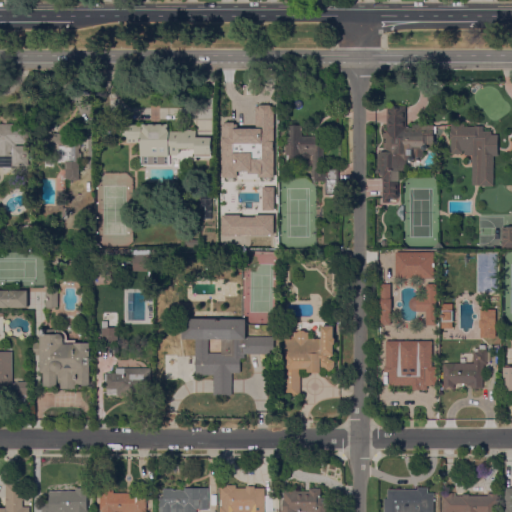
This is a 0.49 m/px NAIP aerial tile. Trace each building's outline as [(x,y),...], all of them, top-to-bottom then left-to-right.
[(406,106),(406,126),(409,126),(409,127),(412,127),(412,124),(423,124),(423,125),(434,125),(434,126),(436,126),(436,134),(434,134),(434,146),(428,146),(428,149),(424,149),(424,159),(414,159),(414,160),(406,160),(406,171),(400,171),(400,181),(398,181),(398,198),(389,198),(389,203),(383,203),(383,179),(382,179),(382,175),(380,175),(380,169),(378,169),(378,151),(384,151),(384,142),(386,142),(386,138),(383,138),(383,133),(385,133),(385,130),(387,130),(387,106),(406,106)] [(29,166),(13,166),(13,167),(0,167),(0,123),(29,123),(29,166)] [(73,133),(78,128),(87,136),(79,144),(79,181),(65,181),(65,164),(57,164),(57,150),(45,150),(46,145),(34,134),(42,124),(53,133),(73,133)] [(196,130),(196,138),(212,137),(212,157),(196,157),(196,149),(179,149),(179,154),(177,154),(177,155),(170,155),(170,165),(142,165),(141,143),(127,143),(127,138),(123,138),(123,124),(168,124),(168,132),(185,132),(185,130),(196,130)] [(475,127),(475,126),(483,126),(483,131),(492,132),(491,135),(499,135),(498,156),(494,156),(493,186),(479,186),(479,185),(472,185),(472,155),(464,155),(465,150),(462,150),(462,154),(450,154),(451,124),(465,124),(465,127),(475,127)] [(224,135),(222,135),(222,126),(243,126),(243,125),(252,125),(252,126),(261,126),(261,135),(256,135),(256,145),(260,145),(261,180),(253,180),(253,172),(245,172),(245,153),(246,153),(246,149),(235,149),(235,152),(224,152),(224,135)] [(302,136),(323,136),(324,168),(339,168),(339,194),(325,195),(325,180),(311,180),(311,169),(313,169),(312,155),(309,155),(310,156),(307,159),(304,159),(301,157),(301,155),(300,155),(300,160),(287,160),(287,155),(285,155),(285,144),(288,144),(288,125),(302,125),(302,136)] [(291,166),(291,172),(289,174),(286,175),(282,172),(282,167),(284,164),(289,164),(291,166)] [(200,218),(200,194),(212,194),(212,218),(200,218)] [(253,224),(253,214),(263,214),(263,224),(253,224)] [(507,227),(507,226),(511,226),(511,248),(502,248),(502,227),(507,227)] [(185,240),(190,240),(190,239),(194,239),(194,240),(199,240),(199,247),(185,247),(185,240)] [(396,278),(396,253),(421,252),(421,278),(396,278)] [(150,255),(150,271),(134,271),(133,255),(150,255)] [(238,282),(238,294),(224,294),(224,282),(238,282)] [(379,325),(389,325),(390,283),(379,283),(379,325)] [(436,325),(435,283),(423,283),(424,296),(412,296),(412,311),(425,311),(425,325),(436,325)] [(0,291),(5,291),(4,285),(18,285),(18,290),(28,290),(28,308),(0,308),(0,291)] [(53,289),(53,291),(58,291),(58,307),(53,307),(53,309),(46,309),(46,289),(53,289)] [(452,328),(442,328),(441,304),(452,303),(452,328)] [(495,337),(481,337),(480,327),(479,327),(479,319),(480,319),(480,309),(495,309),(495,337)] [(214,395),(214,375),(196,375),(195,339),(183,339),(183,319),(246,319),(246,337),(274,337),(274,354),(245,354),(245,358),(241,358),(240,373),(232,373),(232,396),(214,395)] [(287,372),(287,368),(286,367),(286,362),(287,362),(287,357),(285,357),(285,332),(298,332),(299,331),(305,330),(306,332),(309,332),(309,339),(322,339),(322,326),(334,326),(334,337),(336,339),(336,343),(334,344),(334,354),(334,355),(331,359),(335,361),(335,366),(333,370),(329,371),(321,366),(321,372),(308,372),(308,369),(301,369),(301,396),(285,396),(285,372),(287,372)] [(118,328),(118,344),(102,344),(102,328),(118,328)] [(90,384),(88,384),(87,386),(80,386),(80,384),(77,384),(77,389),(74,389),(72,389),(67,389),(65,389),(61,389),(61,386),(57,386),(55,388),(48,388),(46,386),(44,386),(44,373),(41,373),(41,355),(34,355),(34,342),(41,342),(41,335),(42,335),(42,329),(57,330),(59,330),(62,331),(64,332),(66,334),(68,337),(68,340),(76,340),(76,343),(91,343),(90,384)] [(400,385),(394,385),(394,386),(389,386),(388,372),(385,372),(384,366),(387,366),(387,341),(387,337),(399,337),(399,342),(432,341),(432,358),(429,358),(429,367),(428,367),(428,377),(427,377),(427,390),(400,390),(400,385)] [(474,363),(474,351),(475,351),(475,349),(479,349),(479,345),(486,345),(486,348),(487,348),(487,351),(490,351),(490,362),(487,362),(487,364),(484,364),(484,370),(484,376),(483,376),(483,388),(472,388),(472,386),(467,386),(467,384),(463,384),(463,385),(459,385),(459,384),(454,384),(455,390),(443,390),(443,374),(443,370),(443,366),(444,366),(444,363),(474,363)] [(0,352),(12,352),(12,393),(0,393),(0,352)] [(177,380),(164,380),(165,354),(177,354),(177,380)] [(151,396),(117,396),(117,389),(107,389),(107,385),(105,385),(105,374),(116,374),(116,362),(122,362),(122,368),(151,368),(151,396)] [(30,511),(0,511),(0,508),(6,508),(6,484),(24,484),(24,500),(23,500),(23,507),(30,507),(30,511)] [(265,511),(220,511),(220,507),(222,507),(222,500),(220,500),(220,487),(227,487),(227,485),(237,485),(237,488),(246,488),(246,486),(255,486),(255,488),(265,488),(265,511)] [(136,493),(136,494),(147,494),(147,511),(102,511),(102,510),(100,510),(100,487),(113,487),(113,490),(114,490),(114,493),(136,493)] [(66,491),(67,491),(72,490),(73,491),(76,491),(76,488),(88,488),(88,511),(42,511),(42,503),(49,503),(49,492),(66,491)] [(157,511),(157,498),(164,498),(163,489),(174,489),(174,491),(175,491),(176,490),(181,490),(182,491),(185,491),(185,488),(208,488),(208,510),(199,510),(199,509),(196,509),(196,511),(157,511)] [(283,510),(283,499),(284,499),(284,492),(285,492),(285,490),(290,490),(290,491),(293,491),(293,490),(298,490),(298,491),(310,491),(310,488),(321,488),(321,498),(328,498),(328,511),(282,511),(282,510),(283,510)] [(417,490),(417,488),(428,488),(428,493),(434,493),(434,511),(385,511),(385,499),(388,499),(388,490),(417,490)] [(442,511),(442,497),(444,497),(444,493),(456,493),(456,496),(463,496),(463,494),(469,494),(469,496),(488,496),(488,493),(498,493),(498,511),(442,511)]
